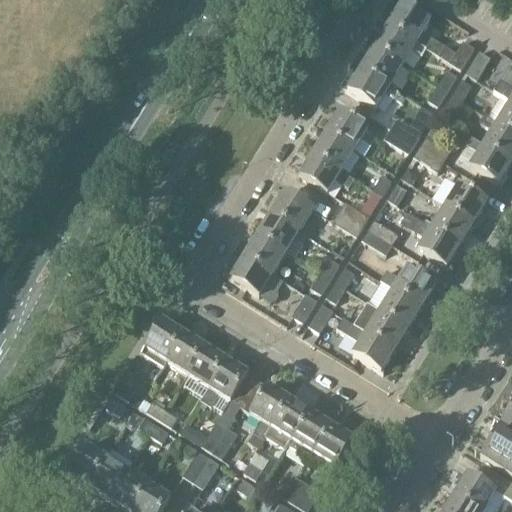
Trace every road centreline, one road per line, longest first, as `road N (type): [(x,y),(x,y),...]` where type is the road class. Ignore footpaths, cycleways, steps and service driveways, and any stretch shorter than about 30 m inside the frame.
road 1 (residential): [(362,0),(187,282),(437,438)]
road 2 (secondary): [(77,218),(212,0)]
road 3 (secondary): [(0,370),(81,230),(77,218)]
road 4 (unclassified): [(437,438),(511,317)]
road 5 (secondary): [(77,218),(65,221),(0,326)]
